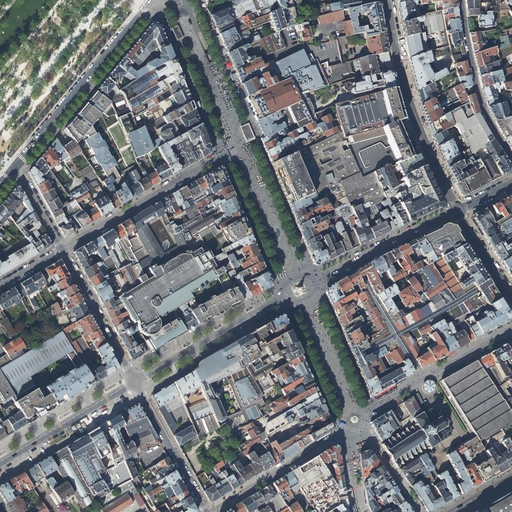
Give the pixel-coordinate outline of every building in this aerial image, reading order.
[(241,18),(251,14),(260,10),(260,9),(258,8),(258,6),(259,5),(258,3),(256,2),(255,0),(250,0),(249,1),(235,7),(236,10),(238,11),(239,13),(238,15),(232,18),(233,22),(234,22),(233,21),(235,20),(236,19),(237,19),(238,19),(238,18),(240,17),(240,18),(241,18)] [(255,0),(256,2),(258,3),(259,5),(258,6),(258,8),(260,9),(260,10),(276,3),(275,0),(255,0)] [(275,0),(276,3),(278,11),(284,29),(292,27),(296,25),(293,9),(284,11),(283,5),(284,4),(284,3),(283,0),(275,0)] [(315,7),(317,17),(341,12),(347,10),(378,3),(377,0),(361,0),(357,1),(323,5),(315,7)] [(418,6),(417,0),(413,1),(409,3),(398,5),(401,24),(421,18),(420,15),(420,14),(416,15),(415,15),(417,12),(416,9),(415,7),(415,6),(418,6)] [(441,6),(442,11),(456,8),(456,4),(455,0),(452,0),(441,2),(435,3),(435,7),(441,6)] [(464,0),(466,11),(477,11),(481,11),(481,14),(483,14),(485,4),(482,4),(478,4),(478,1),(478,0),(464,0)] [(488,4),(485,4),(483,14),(484,14),(490,14),(498,13),(498,4),(498,2),(494,2),(494,8),(487,9),(488,4)] [(498,4),(498,13),(503,12),(508,12),(506,9),(504,6),(502,2),(498,4)] [(260,10),(251,14),(253,20),(254,20),(278,11),(276,3),(260,10)] [(366,17),(367,21),(381,19),(379,10),(378,3),(347,10),(350,22),(350,24),(356,23),(355,19),(356,18),(356,15),(358,14),(357,13),(359,12),(360,15),(361,16),(362,15),(362,12),(364,11),(364,12),(365,12),(367,13),(368,15),(366,17)] [(236,10),(235,7),(234,7),(233,5),(231,6),(210,16),(213,23),(216,29),(233,22),(232,18),(238,15),(239,13),(238,11),(236,10)] [(446,12),(447,16),(457,14),(457,10),(456,8),(442,11),(443,16),(444,16),(444,14),(445,12),(446,12)] [(253,29),(266,23),(270,21),(274,33),(277,32),(284,29),(278,11),(254,20),(253,20),(249,22),(253,29)] [(343,19),(341,12),(317,17),(318,19),(319,24),(343,19)] [(240,21),(241,23),(242,25),(249,22),(253,20),(251,14),(241,18),(234,22),(233,22),(216,29),(217,33),(218,36),(234,29),(233,27),(232,24),(240,21)] [(490,16),(490,14),(484,14),(484,18),(476,18),(477,24),(478,28),(490,27),(492,27),(493,26),(493,23),(492,23),(492,22),(493,20),(492,16),(491,16),(490,16)] [(422,23),(421,18),(401,24),(404,39),(416,36),(416,35),(417,35),(416,29),(416,24),(422,23)] [(357,26),(356,23),(350,24),(353,35),(354,35),(363,33),(363,36),(364,39),(365,39),(376,37),(376,36),(384,34),(382,26),(381,19),(367,21),(368,26),(369,26),(370,30),(369,32),(365,33),(364,28),(357,30),(355,28),(357,26)] [(446,31),(447,35),(450,35),(460,32),(459,26),(458,20),(448,22),(450,29),(448,31),(446,31)] [(234,29),(218,36),(220,39),(221,42),(247,31),(250,30),(253,29),(249,22),(242,25),(234,29)] [(311,40),(309,28),(307,22),(300,24),(303,36),(300,37),(302,43),(311,40)] [(342,23),(345,37),(353,35),(350,24),(350,22),(344,23),(342,23)] [(133,65),(132,64),(125,72),(135,80),(145,74),(174,58),(167,42),(160,25),(152,24),(137,42),(145,49),(137,58),(142,63),(146,58),(150,53),(147,50),(148,49),(151,51),(154,50),(156,55),(151,57),(154,62),(146,66),(145,67),(139,70),(133,72),(131,70),(134,66),(133,65)] [(170,29),(176,42),(183,39),(177,26),(170,29)] [(249,37),(249,35),(247,31),(221,42),(223,46),(224,49),(241,41),(244,40),(246,40),(247,43),(248,45),(258,41),(257,37),(256,37),(251,39),(249,37)] [(283,48),(277,32),(274,33),(270,35),(258,41),(248,45),(227,55),(229,59),(231,65),(233,70),(258,59),(283,48)] [(461,38),(460,32),(450,35),(450,37),(452,44),(453,44),(453,49),(458,48),(457,43),(462,42),(461,38)] [(418,42),(423,41),(425,40),(424,33),(421,34),(417,35),(416,35),(416,36),(404,39),(405,45),(407,53),(408,60),(428,52),(427,48),(425,49),(420,50),(418,42)] [(485,41),(483,39),(481,40),(479,33),(469,34),(473,55),(482,52),(481,47),(484,47),(485,47),(486,44),(485,41)] [(365,39),(368,58),(388,54),(386,43),(384,34),(376,36),(376,37),(365,39)] [(346,39),(354,38),(354,35),(353,35),(345,37),(335,39),(337,46),(347,44),(346,39)] [(503,44),(493,47),(495,51),(509,47),(506,36),(500,38),(500,36),(498,37),(499,42),(503,42),(503,44)] [(243,44),(241,41),(224,49),(225,52),(227,55),(248,45),(247,43),(243,44)] [(131,49),(124,57),(132,64),(134,62),(137,58),(145,49),(137,42),(131,49)] [(496,53),(495,51),(493,47),(485,51),(482,52),(473,55),(476,68),(488,65),(485,57),(496,53)] [(291,56),(273,64),(271,64),(277,77),(279,83),(305,71),(314,67),(316,63),(312,54),(307,51),(291,58),(291,56)] [(431,61),(428,52),(408,60),(411,76),(412,80),(415,92),(429,84),(447,75),(443,69),(437,73),(431,61)] [(359,77),(360,79),(378,75),(377,70),(375,62),(379,61),(381,62),(384,62),(385,69),(386,73),(391,72),(390,67),(388,57),(388,54),(368,58),(353,61),(354,68),(358,67),(360,77),(359,77)] [(132,64),(124,57),(122,60),(117,65),(125,72),(132,64)] [(181,77),(174,58),(145,74),(135,80),(131,83),(123,88),(120,90),(119,89),(117,85),(115,83),(108,76),(106,79),(113,84),(118,91),(122,95),(123,97),(129,110),(130,113),(134,119),(146,112),(143,106),(151,102),(152,102),(169,90),(168,89),(183,81),(181,77)] [(134,66),(139,70),(145,67),(146,66),(142,63),(137,58),(134,62),(135,63),(133,65),(134,66)] [(261,66),(258,59),(233,70),(236,76),(237,79),(258,70),(262,69),(265,75),(267,81),(272,79),(270,74),(269,74),(266,66),(268,65),(267,63),(261,66)] [(272,61),(267,63),(268,65),(266,66),(269,74),(270,74),(272,79),(277,77),(271,64),(273,64),(272,61)] [(457,76),(457,77),(458,79),(468,76),(467,69),(466,62),(454,64),(455,67),(460,65),(462,75),(457,76)] [(490,68),(498,66),(497,62),(495,62),(488,65),(476,68),(478,77),(491,73),(490,68)] [(124,77),(131,83),(135,80),(125,72),(117,65),(114,70),(108,76),(115,83),(117,85),(118,84),(124,77)] [(500,76),(501,76),(511,72),(511,66),(502,70),(499,71),(500,76)] [(259,74),(258,70),(237,79),(238,82),(240,86),(255,79),(254,78),(252,78),(251,76),(255,75),(256,76),(259,74)] [(314,91),(305,71),(279,83),(246,98),(245,99),(249,108),(255,122),(256,121),(300,102),(304,100),(302,95),(303,95),(314,91)] [(500,76),(499,71),(496,72),(491,73),(478,77),(479,81),(481,89),(501,82),(500,76)] [(379,91),(379,93),(395,89),(394,87),(393,81),(391,72),(386,73),(378,75),(360,79),(361,82),(360,82),(351,85),(349,83),(349,82),(343,84),(344,86),(343,87),(343,90),(345,90),(346,93),(350,92),(351,93),(353,96),(371,92),(370,90),(378,88),(379,91)] [(255,79),(240,86),(241,89),(244,95),(246,98),(279,83),(277,77),(272,79),(267,81),(265,75),(255,79)] [(464,84),(459,85),(461,88),(470,85),(469,82),(468,76),(458,79),(459,82),(463,81),(464,84)] [(110,102),(123,97),(122,95),(118,91),(113,84),(106,79),(102,83),(98,89),(109,98),(110,102)] [(152,102),(155,107),(186,88),(184,84),(183,81),(168,89),(169,90),(152,102)] [(498,87),(502,86),(502,84),(502,83),(501,82),(481,89),(482,93),(485,101),(496,98),(493,92),(494,90),(498,88),(498,87)] [(511,82),(502,84),(502,86),(503,92),(511,91),(511,82)] [(431,85),(429,84),(415,92),(419,106),(433,98),(437,96),(433,90),(434,90),(433,88),(431,85)] [(437,105),(433,98),(419,106),(421,111),(427,126),(443,118),(442,117),(448,114),(467,104),(465,98),(463,94),(462,90),(470,87),(470,85),(461,88),(459,85),(457,86),(453,88),(457,98),(451,102),(448,99),(437,105)] [(148,121),(150,125),(151,125),(152,124),(192,102),(188,94),(186,88),(155,107),(151,109),(148,111),(151,116),(150,117),(151,119),(148,121)] [(115,181),(120,179),(118,174),(121,173),(112,157),(111,158),(109,153),(110,153),(101,137),(100,138),(97,133),(96,134),(92,126),(100,115),(102,112),(108,117),(115,114),(110,102),(109,98),(98,89),(87,101),(76,115),(76,116),(74,118),(64,129),(75,145),(81,138),(83,141),(85,140),(89,149),(91,148),(95,156),(94,157),(98,165),(100,164),(107,178),(110,176),(114,182),(115,181)] [(343,138),(403,120),(398,103),(396,93),(395,89),(379,93),(341,104),(334,106),(336,112),(337,116),(339,122),(340,125),(341,131),(341,132),(342,134),(343,138)] [(306,99),(303,95),(302,95),(304,100),(300,102),(308,118),(314,116),(312,112),(312,109),(307,100),(306,99)] [(474,103),(472,96),(465,98),(467,104),(470,111),(472,116),(478,114),(474,103)] [(499,97),(496,98),(485,101),(485,103),(487,108),(501,104),(499,97)] [(154,127),(156,131),(178,117),(179,118),(195,109),(193,106),(192,102),(152,124),(154,127)] [(284,128),(288,126),(292,125),(295,131),(299,129),(304,127),(313,123),(319,120),(329,115),(331,115),(336,112),(334,106),(314,116),(308,118),(300,102),(256,121),(257,125),(258,127),(259,129),(261,134),(263,138),(284,128)] [(504,103),(501,104),(487,108),(489,113),(492,120),(494,122),(508,119),(504,103)] [(461,140),(466,151),(469,157),(474,154),(479,151),(486,148),(484,145),(493,140),(490,135),(485,126),(478,114),(472,116),(470,111),(467,104),(448,114),(453,127),(450,129),(452,133),(455,139),(456,142),(461,140)] [(195,111),(195,109),(179,118),(178,117),(156,131),(155,132),(157,135),(157,136),(158,138),(159,138),(163,145),(165,144),(172,140),(167,130),(173,127),(175,125),(181,122),(181,121),(196,113),(195,111)] [(129,110),(116,115),(117,119),(126,115),(130,113),(129,110)] [(174,128),(173,127),(167,130),(172,140),(201,124),(198,118),(196,113),(181,121),(181,122),(175,125),(178,129),(181,127),(182,129),(175,133),(173,129),(174,128)] [(453,127),(448,114),(442,117),(443,118),(427,126),(429,130),(432,137),(444,131),(450,129),(453,127)] [(127,137),(136,159),(147,155),(157,149),(163,145),(159,138),(151,143),(151,142),(149,142),(143,129),(138,132),(137,128),(132,131),(126,115),(117,119),(125,138),(127,137)] [(315,126),(313,123),(304,127),(306,133),(329,123),(332,121),(329,115),(319,120),(321,124),(320,125),(318,125),(316,126),(315,126)] [(511,118),(510,118),(508,119),(494,122),(496,125),(499,130),(502,137),(504,139),(508,137),(511,135),(511,118)] [(240,127),(247,142),(256,139),(249,123),(240,127)] [(331,129),(329,123),(306,133),(296,138),(264,152),(266,155),(267,157),(305,141),(318,135),(323,133),(331,129)] [(172,176),(202,159),(198,151),(193,153),(191,149),(200,145),(201,147),(209,143),(206,137),(202,126),(201,124),(172,140),(165,144),(163,145),(157,149),(163,160),(165,164),(168,169),(172,176)] [(325,138),(341,131),(340,125),(331,129),(323,133),(325,138)] [(285,132),(284,128),(263,138),(261,139),(259,140),(261,143),(262,145),(289,133),(288,131),(285,132)] [(67,145),(63,149),(70,159),(71,160),(80,152),(75,145),(64,129),(63,130),(65,133),(64,135),(68,140),(70,140),(70,142),(67,145)] [(294,134),(295,134),(297,134),(300,133),(301,132),(299,129),(295,131),(291,132),(289,133),(262,145),(263,148),(264,152),(296,138),(294,134)] [(450,142),(444,131),(432,137),(434,142),(436,148),(450,142)] [(359,173),(354,160),(348,149),(342,152),(340,147),(346,144),(343,138),(342,134),(341,132),(299,150),(270,163),(272,170),(275,176),(277,181),(279,186),(283,195),(287,205),(311,194),(327,187),(327,188),(359,173)] [(319,139),(318,135),(305,141),(307,144),(319,139)] [(65,162),(70,159),(63,149),(61,146),(56,139),(51,145),(62,161),(63,160),(65,162)] [(492,161),(502,156),(500,153),(494,142),(493,140),(484,145),(486,148),(479,151),(474,154),(480,166),(489,183),(495,180),(500,177),(492,161)] [(298,148),(307,144),(305,141),(267,157),(268,160),(270,163),(299,150),(298,148)] [(451,141),(450,142),(436,148),(440,157),(442,163),(457,156),(452,144),(451,141)] [(211,148),(209,143),(201,147),(200,145),(191,149),(193,153),(198,151),(202,159),(207,156),(211,154),(212,152),(211,148)] [(49,170),(62,161),(51,145),(47,150),(40,158),(49,170)] [(461,153),(457,156),(442,163),(443,165),(445,169),(459,162),(462,169),(469,165),(473,175),(460,182),(467,195),(480,187),(489,183),(480,166),(474,154),(469,157),(466,151),(461,153)] [(400,171),(401,173),(402,177),(424,167),(422,164),(421,160),(419,155),(398,165),(391,168),(393,174),(400,171)] [(506,163),(502,156),(492,161),(500,177),(502,176),(506,174),(508,173),(509,168),(506,163)] [(47,172),(49,170),(40,158),(36,163),(32,168),(38,172),(42,175),(44,177),(47,182),(54,178),(51,173),(49,175),(47,172)] [(151,165),(152,170),(165,164),(163,160),(151,165)] [(446,171),(447,172),(449,177),(450,178),(454,186),(460,182),(473,175),(469,165),(462,169),(461,165),(459,162),(445,169),(446,171)] [(153,172),(160,183),(166,180),(172,176),(168,169),(165,164),(152,170),(153,172)] [(80,172),(84,178),(93,170),(89,165),(80,172)] [(389,169),(391,168),(390,165),(387,166),(384,168),(373,173),(377,182),(382,193),(385,200),(387,199),(394,196),(407,190),(401,180),(395,183),(389,169)] [(207,188),(208,190),(210,189),(215,186),(218,185),(228,179),(226,173),(223,166),(202,178),(207,188)] [(135,171),(133,167),(123,172),(125,176),(131,173),(134,171),(135,171)] [(427,174),(424,167),(402,177),(401,180),(407,190),(394,196),(407,224),(424,216),(438,209),(439,208),(440,207),(440,205),(440,204),(427,174)] [(38,172),(32,168),(28,172),(31,178),(32,180),(34,182),(36,187),(46,182),(45,181),(43,182),(42,181),(41,180),(39,178),(42,175),(38,172)] [(138,178),(134,171),(131,173),(135,180),(136,179),(143,193),(148,190),(150,189),(145,178),(140,181),(139,178),(138,178)] [(142,173),(145,178),(150,189),(155,186),(160,183),(153,172),(146,176),(144,172),(142,173)] [(345,196),(377,182),(373,173),(367,175),(361,178),(359,173),(327,188),(332,194),(338,207),(333,210),(336,216),(351,250),(354,249),(362,245),(365,244),(348,203),(345,196)] [(103,181),(106,185),(111,183),(114,182),(110,176),(107,178),(103,181)] [(124,177),(120,179),(122,183),(122,184),(131,200),(134,198),(135,197),(128,185),(124,177)] [(196,181),(201,191),(202,193),(208,190),(207,188),(202,178),(196,181)] [(135,182),(128,185),(135,197),(140,195),(143,193),(136,179),(135,180),(134,180),(135,182)] [(199,195),(203,201),(213,196),(231,186),(228,179),(218,185),(215,186),(210,189),(208,190),(202,193),(199,195)] [(96,181),(88,185),(92,190),(97,187),(96,185),(98,184),(96,181)] [(201,191),(196,181),(191,184),(185,187),(190,197),(191,200),(199,195),(202,193),(201,191)] [(50,187),(47,182),(46,182),(36,187),(40,193),(41,196),(53,189),(56,188),(60,185),(57,182),(55,183),(56,185),(52,187),(50,187)] [(376,221),(382,235),(385,234),(387,233),(377,212),(375,209),(374,206),(380,203),(385,200),(382,193),(377,182),(345,196),(348,203),(355,200),(357,205),(367,201),(367,202),(369,206),(373,214),(376,221)] [(467,195),(460,182),(454,186),(456,191),(459,196),(462,197),(465,196),(467,195)] [(82,188),(86,193),(87,193),(92,190),(88,185),(87,183),(82,188)] [(112,196),(106,199),(113,211),(118,208),(121,206),(115,196),(116,192),(112,186),(111,183),(106,185),(112,196)] [(122,189),(116,192),(115,196),(121,206),(127,202),(131,200),(122,184),(120,185),(121,186),(122,189)] [(194,210),(197,217),(200,216),(198,211),(205,208),(209,206),(233,192),(232,189),(231,186),(213,196),(203,201),(197,205),(198,207),(194,210)] [(31,215),(33,213),(27,202),(19,188),(16,187),(10,194),(18,201),(20,199),(22,202),(27,209),(31,215)] [(190,197),(185,187),(181,190),(177,192),(181,202),(185,211),(187,210),(188,209),(185,203),(191,200),(190,197)] [(306,200),(309,205),(324,198),(329,196),(332,194),(327,188),(327,187),(311,194),(313,198),(306,200)] [(54,191),(53,189),(41,196),(42,198),(45,203),(46,205),(57,199),(53,192),(54,191)] [(71,202),(75,200),(84,194),(80,189),(67,196),(71,202)] [(180,206),(183,212),(184,212),(185,211),(181,202),(177,192),(175,193),(172,194),(177,207),(180,206)] [(215,208),(216,208),(236,198),(234,195),(233,192),(209,206),(210,208),(214,206),(215,208)] [(90,197),(87,193),(86,193),(84,194),(75,200),(80,207),(84,213),(91,223),(97,219),(101,217),(93,202),(91,200),(90,201),(91,203),(90,204),(92,206),(93,206),(94,209),(88,213),(86,210),(87,209),(82,202),(90,197)] [(10,215),(22,202),(20,199),(18,201),(10,194),(0,206),(9,216),(13,222),(16,225),(18,224),(31,215),(27,209),(16,221),(14,219),(14,218),(12,216),(11,216),(10,215)] [(177,218),(186,214),(184,212),(183,212),(180,214),(177,207),(172,194),(170,196),(167,198),(172,207),(175,213),(174,214),(176,219),(177,218)] [(313,198),(311,194),(287,205),(289,209),(290,211),(291,214),(309,205),(306,200),(313,198)] [(327,204),(324,198),(309,205),(291,214),(292,217),(294,220),(327,204),(330,211),(333,210),(338,207),(332,194),(329,196),(330,199),(332,199),(333,201),(327,204)] [(99,198),(93,202),(101,217),(109,213),(113,211),(106,199),(104,195),(102,195),(99,197),(99,198)] [(511,212),(511,213),(511,214),(511,195),(505,199),(496,203),(504,217),(509,215),(507,212),(510,210),(510,209),(511,208),(511,212)] [(387,199),(400,227),(405,225),(407,224),(394,196),(387,199)] [(169,208),(172,207),(167,198),(165,199),(162,200),(160,201),(164,211),(165,213),(169,211),(170,210),(169,208)] [(222,213),(223,212),(223,211),(238,203),(236,198),(216,208),(217,210),(220,209),(222,213)] [(61,206),(57,199),(46,205),(50,212),(51,214),(59,209),(67,204),(66,202),(63,203),(64,204),(61,206)] [(380,203),(393,230),(397,228),(400,227),(387,199),(385,200),(380,203)] [(193,206),(191,200),(185,203),(188,209),(193,206)] [(348,203),(365,244),(369,242),(372,240),(368,231),(358,206),(357,205),(355,200),(348,203)] [(155,204),(150,207),(156,219),(170,254),(173,259),(181,255),(163,211),(159,202),(155,204)] [(365,208),(369,206),(367,202),(358,206),(368,231),(374,228),(372,223),(376,221),(373,214),(368,216),(365,208)] [(219,218),(221,221),(224,219),(230,216),(240,210),(238,203),(223,211),(223,212),(224,214),(222,216),(223,217),(219,218)] [(377,212),(387,233),(391,231),(393,230),(380,203),(374,206),(375,209),(377,212)] [(504,217),(496,203),(494,204),(490,206),(499,220),(504,217)] [(327,204),(294,220),(295,223),(296,226),(315,218),(324,213),(330,211),(327,204)] [(7,219),(9,216),(0,206),(0,215),(6,221),(8,222),(8,221),(7,219)] [(488,207),(484,209),(493,224),(499,220),(490,206),(488,207)] [(142,212),(150,231),(156,246),(149,248),(155,261),(170,254),(156,219),(150,207),(146,210),(142,212)] [(65,217),(59,209),(51,214),(54,219),(57,225),(63,222),(62,221),(65,220),(67,220),(65,217)] [(214,209),(207,212),(204,214),(206,219),(216,214),(214,209)] [(493,224),(484,209),(479,212),(474,215),(472,219),(486,241),(491,249),(511,236),(511,214),(511,213),(509,215),(504,217),(499,220),(493,224)] [(192,219),(187,210),(185,211),(184,212),(186,214),(187,217),(189,221),(192,219)] [(218,225),(220,229),(240,218),(243,216),(242,213),(240,210),(230,216),(224,219),(225,221),(219,224),(218,225)] [(163,211),(181,255),(187,251),(185,242),(182,232),(175,234),(174,234),(165,213),(164,211),(163,211)] [(156,246),(150,231),(142,212),(138,214),(135,216),(149,248),(156,246)] [(29,235),(30,235),(32,234),(31,233),(35,230),(41,227),(36,219),(33,213),(31,215),(18,224),(16,225),(25,236),(27,235),(28,234),(29,235)] [(86,226),(91,223),(84,213),(75,219),(82,228),(86,226)] [(218,216),(216,214),(206,219),(203,221),(200,216),(197,217),(193,219),(192,219),(189,221),(187,223),(181,226),(182,232),(185,242),(214,225),(221,221),(219,218),(214,222),(213,219),(218,216)] [(132,218),(127,221),(133,232),(136,238),(142,251),(154,275),(159,272),(157,267),(155,261),(149,248),(135,216),(132,218)] [(211,243),(246,222),(243,217),(243,216),(240,218),(220,229),(217,231),(214,225),(185,242),(187,251),(188,255),(200,249),(211,243)] [(335,231),(333,232),(343,254),(351,250),(336,216),(332,218),(331,218),(334,225),(333,227),(335,231)] [(316,221),(315,218),(296,226),(298,229),(299,232),(324,222),(327,220),(325,217),(316,221)] [(71,218),(68,220),(70,223),(69,224),(74,233),(78,230),(71,218)] [(63,222),(57,225),(60,231),(63,236),(65,238),(74,233),(69,224),(70,223),(68,220),(67,220),(65,220),(62,221),(63,222)] [(126,235),(133,232),(127,221),(124,223),(119,225),(124,236),(127,242),(128,241),(126,235)] [(379,237),(382,235),(376,221),(372,223),(374,228),(368,231),(372,240),(379,237)] [(174,234),(175,234),(182,232),(181,226),(175,228),(172,222),(169,223),(174,234)] [(219,246),(248,228),(246,222),(211,243),(200,249),(207,262),(211,260),(218,256),(214,250),(216,249),(219,247),(219,246)] [(325,224),(324,222),(299,232),(303,242),(316,237),(317,239),(320,237),(324,236),(325,235),(324,232),(321,234),(321,233),(318,232),(318,231),(323,229),(330,226),(328,222),(325,224)] [(124,236),(119,225),(116,227),(111,230),(116,240),(118,242),(119,246),(129,265),(131,267),(137,264),(129,248),(127,242),(124,236)] [(424,236),(421,238),(425,245),(426,245),(429,250),(435,261),(448,254),(451,252),(464,245),(460,239),(456,232),(453,227),(452,226),(447,225),(446,226),(440,229),(435,231),(432,232),(426,235),(424,236)] [(324,236),(334,258),(343,254),(333,232),(330,226),(323,229),(324,232),(325,235),(324,236)] [(248,228),(219,246),(219,247),(216,249),(214,250),(218,256),(223,253),(221,251),(232,244),(247,236),(250,234),(249,231),(248,228)] [(45,235),(44,233),(38,236),(35,230),(31,233),(32,234),(36,240),(37,241),(43,251),(51,246),(48,240),(45,235)] [(113,245),(118,242),(116,240),(111,230),(106,234),(100,237),(105,246),(110,256),(114,263),(117,261),(111,250),(113,249),(114,248),(113,245)] [(34,241),(30,235),(29,235),(28,234),(27,235),(33,244),(37,241),(36,240),(34,241)] [(214,265),(227,258),(233,254),(236,252),(253,241),(252,238),(250,234),(247,236),(232,244),(221,251),(223,253),(218,256),(211,260),(214,265)] [(30,244),(37,254),(43,251),(37,241),(33,244),(27,235),(25,236),(30,244)] [(321,247),(327,261),(332,259),(334,258),(324,236),(320,237),(322,241),(318,243),(321,247)] [(511,236),(491,249),(496,257),(500,263),(511,255),(511,236)] [(109,268),(114,265),(114,263),(110,256),(106,257),(101,248),(105,246),(100,237),(91,243),(97,253),(101,261),(102,260),(106,267),(108,266),(109,268)] [(305,246),(308,253),(321,247),(318,243),(317,239),(316,237),(303,242),(305,246)] [(128,241),(127,242),(129,248),(137,264),(146,280),(152,277),(154,275),(142,251),(136,238),(128,241)] [(425,260),(423,261),(426,266),(430,264),(435,261),(429,250),(426,245),(425,245),(421,238),(418,239),(413,241),(421,255),(422,257),(423,257),(425,260)] [(236,252),(239,258),(256,247),(255,244),(253,241),(236,252)] [(414,259),(421,255),(413,241),(405,245),(410,255),(411,254),(414,259)] [(93,255),(97,253),(91,243),(82,248),(86,254),(87,256),(92,253),(93,255)] [(0,275),(13,268),(34,256),(37,254),(30,244),(7,257),(8,259),(0,264),(0,275)] [(410,255),(405,245),(395,250),(408,269),(417,264),(414,259),(411,254),(410,255)] [(471,283),(474,288),(487,280),(481,270),(469,253),(464,245),(451,252),(452,254),(449,256),(448,254),(435,261),(430,264),(450,296),(452,296),(455,300),(464,294),(461,290),(471,283)] [(238,262),(233,254),(227,258),(230,262),(234,269),(237,268),(239,266),(258,253),(258,251),(257,251),(256,247),(239,258),(240,260),(238,262)] [(321,247),(308,253),(310,258),(313,264),(315,265),(317,266),(327,261),(321,247)] [(73,253),(78,262),(84,258),(85,257),(87,256),(86,254),(82,248),(73,253)] [(134,326),(139,332),(144,335),(149,335),(154,333),(158,330),(159,326),(159,321),(158,317),(171,309),(183,302),(193,296),(191,292),(217,278),(207,262),(200,249),(188,255),(187,251),(181,255),(173,259),(157,267),(159,272),(154,275),(152,277),(146,280),(139,283),(135,287),(128,291),(129,293),(118,300),(120,304),(123,308),(126,313),(128,315),(130,319),(132,322),(134,326)] [(409,270),(412,275),(426,266),(423,261),(422,261),(417,264),(408,269),(395,250),(388,253),(393,262),(395,261),(400,270),(402,274),(409,270)] [(247,266),(248,269),(261,260),(260,257),(258,253),(239,266),(240,267),(242,266),(243,269),(247,266)] [(390,264),(393,263),(393,262),(388,253),(386,254),(379,258),(390,282),(391,283),(404,276),(403,275),(402,274),(400,270),(395,273),(394,271),(395,270),(393,267),(392,267),(390,264)] [(155,261),(157,267),(173,259),(170,254),(155,261)] [(511,255),(500,263),(502,266),(505,270),(511,266),(511,255)] [(91,256),(88,258),(87,256),(85,257),(84,258),(78,262),(83,272),(93,266),(90,262),(93,260),(91,256)] [(379,287),(390,282),(379,258),(377,259),(372,262),(368,264),(379,287)] [(214,265),(211,260),(207,262),(217,278),(233,307),(243,302),(241,299),(235,290),(233,286),(232,285),(226,275),(221,268),(217,270),(214,265)] [(250,272),(252,275),(264,267),(262,263),(261,260),(248,269),(244,271),(240,273),(238,275),(240,278),(250,272)] [(52,276),(56,284),(68,277),(60,261),(57,262),(48,267),(44,270),(49,278),(52,276)] [(106,270),(101,261),(96,263),(93,266),(83,272),(88,280),(98,274),(95,269),(97,268),(101,265),(104,271),(106,270)] [(230,262),(221,268),(226,275),(234,269),(230,262)] [(139,283),(146,280),(137,264),(131,267),(139,283)] [(379,287),(368,264),(365,266),(360,268),(364,276),(366,280),(371,291),(374,296),(381,293),(379,288),(379,287)] [(429,303),(434,311),(446,305),(455,300),(452,296),(450,296),(430,264),(426,266),(412,275),(411,275),(413,278),(423,294),(428,301),(429,303)] [(129,265),(121,269),(118,271),(119,274),(128,291),(135,287),(139,283),(131,267),(129,265)] [(252,275),(242,281),(243,284),(250,280),(266,271),(265,269),(264,267),(252,275)] [(358,279),(364,276),(360,268),(358,270),(354,272),(358,279)] [(240,287),(235,290),(241,299),(243,302),(248,299),(252,297),(243,284),(242,281),(240,278),(238,275),(234,269),(226,275),(232,285),(237,282),(240,287)] [(102,272),(100,273),(98,274),(88,280),(90,284),(92,288),(116,275),(119,274),(118,271),(117,270),(105,277),(102,272)] [(256,283),(261,292),(266,289),(269,288),(271,283),(268,276),(266,271),(250,280),(253,285),(256,283)] [(353,293),(354,296),(365,292),(360,282),(358,279),(354,272),(350,274),(344,278),(353,293)] [(38,289),(44,284),(44,283),(38,273),(29,279),(38,294),(40,299),(43,297),(41,293),(41,292),(40,290),(38,289)] [(116,275),(92,288),(96,295),(101,305),(114,297),(116,297),(118,300),(129,293),(128,291),(119,274),(116,275)] [(402,341),(401,338),(401,336),(406,334),(408,332),(410,331),(412,330),(414,329),(417,327),(419,326),(422,325),(425,323),(429,321),(435,317),(438,316),(440,315),(442,313),(444,312),(447,311),(449,309),(451,308),(454,306),(456,305),(459,303),(461,302),(463,301),(465,300),(468,298),(474,294),(476,293),(478,292),(488,285),(489,285),(490,285),(490,286),(487,280),(474,288),(464,294),(455,300),(446,305),(434,311),(432,312),(430,314),(428,314),(425,316),(423,317),(421,318),(419,319),(415,321),(414,322),(411,324),(409,325),(408,326),(406,326),(405,327),(402,329),(398,331),(396,331),(394,327),(392,324),(387,316),(385,313),(382,307),(380,304),(377,300),(376,299),(375,298),(374,296),(371,291),(366,280),(364,276),(358,279),(360,282),(365,292),(366,295),(368,298),(368,299),(373,307),(375,311),(379,316),(380,319),(383,323),(385,327),(387,329),(389,334),(389,336),(387,338),(383,340),(380,341),(378,342),(373,345),(367,348),(362,351),(357,354),(355,353),(353,354),(352,355),(353,358),(356,364),(357,363),(359,362),(358,362),(359,361),(359,360),(360,360),(366,356),(373,352),(375,351),(379,349),(385,345),(392,342),(394,342),(398,348),(401,353),(405,360),(409,367),(413,373),(420,369),(414,360),(412,357),(409,352),(407,348),(405,345),(403,343),(402,341)] [(406,280),(405,279),(404,276),(391,283),(396,294),(410,286),(407,282),(406,280)] [(56,288),(59,293),(73,285),(71,281),(68,277),(56,284),(51,286),(47,288),(49,292),(56,288)] [(193,296),(183,302),(188,311),(196,324),(198,327),(211,320),(215,317),(233,307),(217,278),(191,292),(193,296)] [(327,298),(330,306),(353,293),(344,278),(326,289),(326,291),(325,294),(327,298)] [(413,278),(407,282),(410,286),(417,297),(423,294),(413,278)] [(31,298),(38,294),(29,279),(20,284),(26,296),(33,310),(37,309),(36,307),(31,298)] [(257,295),(261,292),(256,283),(253,285),(250,280),(243,284),(252,297),(257,295)] [(391,283),(390,282),(379,287),(379,288),(381,293),(374,296),(375,298),(376,299),(377,300),(380,304),(387,300),(392,296),(396,294),(391,283)] [(21,299),(26,296),(20,284),(13,289),(20,301),(27,312),(28,314),(30,313),(30,311),(29,309),(28,310),(22,300),(21,299)] [(63,295),(66,300),(78,293),(76,290),(73,285),(59,293),(56,294),(58,297),(59,297),(63,295)] [(479,295),(487,306),(499,299),(496,295),(490,286),(490,285),(489,285),(488,285),(479,291),(481,293),(479,295)] [(400,301),(391,306),(395,313),(411,304),(419,300),(417,297),(410,286),(396,294),(400,301)] [(12,306),(20,301),(13,289),(11,290),(4,293),(0,296),(0,309),(1,311),(11,305),(12,306)] [(359,301),(355,303),(356,306),(357,306),(368,299),(368,298),(366,295),(365,292),(354,296),(356,299),(357,298),(358,300),(359,300),(359,301)] [(465,300),(474,314),(487,306),(479,295),(478,292),(476,293),(474,294),(465,300)] [(67,308),(65,309),(66,310),(69,308),(82,302),(80,298),(78,293),(66,300),(62,302),(64,306),(66,307),(67,308)] [(353,293),(330,306),(332,309),(333,312),(354,300),(356,299),(354,296),(353,293)] [(395,302),(392,296),(387,300),(390,305),(395,302)] [(101,305),(105,312),(120,304),(118,300),(116,297),(114,297),(101,305)] [(364,311),(361,312),(362,314),(365,312),(373,307),(368,299),(357,306),(359,308),(362,306),(364,311)] [(510,316),(506,309),(499,299),(487,306),(474,314),(470,317),(480,336),(482,335),(483,334),(498,325),(509,319),(510,318),(510,316)] [(355,303),(354,302),(354,300),(333,312),(334,315),(336,318),(349,310),(351,309),(355,307),(356,306),(355,303)] [(391,306),(390,305),(387,300),(380,304),(382,307),(385,313),(388,311),(390,315),(395,313),(391,306)] [(470,317),(474,314),(465,300),(463,301),(461,302),(469,315),(470,317)] [(70,320),(72,324),(73,323),(89,314),(86,308),(82,302),(69,308),(71,312),(68,314),(69,318),(70,319),(70,320)] [(183,302),(171,309),(184,331),(186,334),(189,332),(196,328),(198,327),(196,324),(188,311),(183,302)] [(464,318),(469,315),(461,302),(459,303),(456,305),(462,315),(464,318)] [(60,311),(56,305),(55,303),(48,308),(51,313),(52,312),(53,314),(60,311)] [(432,312),(434,311),(429,303),(425,306),(430,314),(432,312)] [(117,311),(120,310),(123,308),(120,304),(105,312),(110,321),(120,316),(117,311)] [(407,310),(409,314),(410,313),(415,310),(412,306),(411,304),(395,313),(390,315),(388,311),(385,313),(387,316),(392,324),(397,321),(402,318),(405,316),(404,315),(402,316),(401,314),(401,312),(403,312),(407,310)] [(460,316),(462,315),(456,305),(454,306),(451,308),(457,318),(458,317),(460,316)] [(423,307),(420,308),(425,316),(428,314),(430,314),(425,306),(423,307)] [(368,317),(365,319),(363,320),(364,321),(362,323),(363,325),(368,322),(370,321),(379,316),(375,311),(373,307),(365,312),(368,317)] [(425,316),(420,308),(417,310),(416,309),(415,310),(418,316),(419,316),(421,318),(423,317),(425,316)] [(461,322),(458,317),(457,318),(451,308),(449,309),(447,311),(442,313),(448,323),(454,320),(457,325),(461,322)] [(15,334),(1,311),(0,309),(0,324),(1,326),(2,325),(8,336),(10,337),(15,334)] [(144,335),(139,332),(145,343),(150,350),(156,347),(161,344),(184,331),(171,309),(158,317),(159,321),(159,326),(158,330),(154,333),(149,335),(144,335)] [(351,313),(349,310),(336,318),(336,319),(337,321),(346,315),(350,321),(362,314),(361,312),(361,313),(359,311),(357,309),(353,311),(351,313)] [(415,310),(410,313),(415,321),(419,319),(421,318),(419,316),(418,316),(415,310)] [(122,319),(128,315),(126,313),(123,314),(120,316),(110,321),(113,328),(124,323),(122,319)] [(415,321),(410,313),(409,314),(406,315),(411,324),(414,322),(415,321)] [(443,326),(448,323),(442,313),(440,315),(438,316),(443,326)] [(83,339),(84,338),(98,330),(93,322),(89,314),(73,323),(75,327),(78,325),(82,334),(80,335),(83,339)] [(341,330),(342,332),(358,323),(361,322),(362,323),(364,321),(363,320),(365,319),(362,314),(350,321),(340,327),(341,330)] [(346,315),(337,321),(338,323),(338,324),(339,326),(340,327),(350,321),(346,315)] [(411,324),(406,315),(405,316),(402,318),(406,326),(408,326),(409,325),(411,324)] [(274,319),(266,324),(271,333),(287,324),(286,321),(284,318),(279,316),(274,319)] [(380,319),(379,316),(370,321),(372,323),(373,325),(372,326),(373,328),(374,328),(372,330),(374,334),(376,333),(385,327),(383,323),(380,319)] [(445,329),(443,326),(438,316),(435,317),(429,321),(425,323),(432,333),(433,335),(439,332),(440,334),(443,332),(442,330),(445,329)] [(463,321),(473,339),(478,337),(480,336),(470,317),(465,320),(463,321)] [(406,326),(402,318),(397,321),(402,329),(405,327),(406,326)] [(126,325),(132,322),(130,319),(124,323),(113,328),(117,335),(128,329),(126,325)] [(402,329),(397,321),(392,324),(394,327),(396,331),(398,331),(402,329)] [(471,341),(473,339),(463,321),(461,322),(457,325),(458,326),(467,343),(471,341)] [(342,334),(344,336),(363,325),(362,323),(361,322),(358,323),(342,332),(342,334)] [(370,327),(369,325),(368,322),(363,325),(344,336),(344,338),(347,344),(349,349),(363,340),(374,334),(372,330),(362,335),(361,334),(362,334),(363,333),(363,332),(363,331),(370,327)] [(419,326),(426,336),(428,335),(432,333),(425,323),(422,325),(419,326)] [(452,330),(448,323),(443,326),(445,329),(456,349),(460,347),(465,344),(467,343),(458,326),(452,330)] [(260,355),(263,354),(260,349),(263,347),(266,352),(269,358),(295,342),(293,338),(291,334),(289,330),(262,345),(259,340),(271,333),(266,324),(256,330),(248,334),(253,343),(252,344),(258,357),(259,358),(261,357),(260,355)] [(262,345),(289,330),(288,326),(287,324),(271,333),(259,340),(262,345)] [(66,332),(71,329),(68,326),(66,327),(61,330),(62,331),(63,334),(66,332)] [(414,329),(419,337),(421,339),(426,336),(419,326),(417,327),(414,329)] [(376,333),(380,341),(383,340),(387,338),(389,336),(389,334),(387,329),(385,327),(376,333)] [(130,328),(128,329),(117,335),(127,352),(135,348),(133,342),(132,342),(130,336),(133,334),(130,328)] [(415,339),(419,337),(414,329),(412,330),(410,331),(415,339)] [(439,332),(433,335),(445,355),(452,351),(456,349),(445,329),(442,330),(443,332),(440,334),(439,332)] [(92,342),(94,346),(96,349),(105,344),(101,337),(98,330),(84,338),(85,341),(90,339),(92,342)] [(11,362),(0,368),(0,372),(14,397),(17,396),(33,386),(31,383),(30,379),(29,376),(66,354),(74,367),(36,391),(41,399),(48,395),(56,407),(74,396),(83,391),(94,384),(88,374),(86,371),(85,369),(79,359),(69,344),(63,334),(62,331),(29,351),(29,350),(23,354),(11,362)] [(415,339),(410,331),(408,332),(406,334),(409,339),(412,345),(414,344),(417,342),(415,339)] [(72,342),(66,332),(63,334),(69,344),(72,342)] [(378,342),(380,341),(376,333),(374,334),(363,340),(349,349),(350,352),(352,355),(353,354),(355,353),(357,354),(362,351),(367,348),(373,345),(378,342)] [(425,348),(427,352),(432,362),(440,358),(445,355),(433,335),(432,333),(428,335),(432,342),(431,342),(432,344),(425,348)] [(239,364),(234,366),(236,370),(246,393),(247,397),(249,400),(260,394),(273,387),(267,375),(261,362),(259,358),(258,357),(252,344),(253,343),(248,334),(241,339),(233,343),(239,355),(243,362),(239,364)] [(401,336),(401,338),(402,341),(403,343),(409,339),(406,334),(401,336)] [(2,348),(7,355),(11,362),(23,354),(20,349),(24,347),(18,338),(2,348)] [(412,345),(409,339),(403,343),(405,345),(407,348),(412,345)] [(420,340),(417,342),(414,344),(418,350),(424,346),(420,340)] [(267,375),(270,373),(300,355),(298,351),(296,345),(295,342),(269,358),(266,360),(263,361),(261,362),(267,375)] [(357,363),(356,364),(356,366),(358,369),(359,368),(378,358),(384,356),(389,353),(398,348),(394,342),(392,342),(385,345),(379,349),(375,351),(373,352),(366,356),(360,360),(359,360),(359,361),(358,362),(359,362),(357,363)] [(135,348),(127,352),(130,358),(131,359),(131,360),(132,360),(133,360),(134,360),(141,356),(150,350),(145,343),(135,348)] [(227,346),(220,351),(225,363),(227,369),(231,367),(234,366),(239,364),(238,361),(236,357),(239,355),(233,343),(227,346)] [(98,365),(99,367),(105,377),(117,370),(118,367),(110,353),(105,344),(96,349),(101,359),(100,360),(100,362),(101,364),(98,365)] [(412,357),(414,360),(420,356),(419,355),(420,354),(419,352),(417,352),(417,351),(418,350),(414,344),(412,345),(407,348),(409,352),(412,357)] [(493,351),(488,354),(504,383),(505,382),(511,376),(511,369),(509,365),(511,362),(511,360),(504,345),(501,346),(500,347),(498,348),(493,351)] [(389,353),(384,356),(389,364),(390,368),(405,360),(401,353),(398,348),(389,353)] [(215,394),(214,394),(214,396),(213,396),(210,388),(228,381),(247,425),(251,424),(246,417),(257,411),(265,406),(259,397),(261,396),(260,394),(249,400),(247,397),(246,393),(236,370),(229,373),(227,369),(225,363),(220,351),(217,353),(212,355),(214,358),(211,360),(202,366),(200,367),(192,371),(199,386),(200,387),(199,387),(206,401),(207,400),(207,401),(209,407),(213,414),(218,427),(227,422),(216,397),(217,396),(218,394),(215,394)] [(427,352),(420,356),(414,360),(420,369),(427,365),(430,363),(432,362),(427,352)] [(504,383),(488,354),(482,357),(478,360),(475,361),(484,375),(494,390),(501,384),(504,383)] [(7,355),(0,359),(0,368),(11,362),(7,355)] [(274,379),(278,376),(303,361),(300,355),(270,373),(271,376),(272,375),(274,379)] [(83,356),(79,359),(85,369),(90,366),(86,360),(83,356)] [(385,371),(378,358),(359,368),(358,369),(359,371),(360,374),(362,379),(364,382),(375,377),(385,371)] [(364,382),(364,383),(365,385),(366,389),(368,393),(370,397),(371,396),(397,382),(403,378),(409,375),(413,373),(409,367),(405,360),(390,368),(385,371),(375,377),(364,382)] [(278,376),(281,382),(306,367),(304,364),(303,361),(278,376)] [(440,382),(475,438),(477,442),(499,429),(508,445),(509,447),(511,452),(511,417),(502,402),(500,399),(494,391),(494,390),(484,375),(475,361),(440,381),(440,382)] [(99,367),(88,374),(94,384),(101,380),(105,377),(99,367)] [(285,384),(286,386),(308,373),(307,370),(306,367),(281,382),(280,383),(281,386),(285,384)] [(193,390),(199,386),(192,371),(183,377),(173,383),(179,396),(183,405),(185,404),(185,403),(187,402),(184,397),(189,393),(190,394),(193,391),(193,390)] [(0,407),(1,410),(10,406),(14,404),(17,410),(18,411),(26,425),(32,422),(43,415),(56,407),(48,395),(41,399),(36,391),(33,386),(17,396),(14,397),(0,372),(0,407)] [(291,388),(292,391),(311,380),(310,376),(308,373),(286,386),(283,388),(280,390),(283,396),(287,394),(285,392),(287,391),(290,389),(291,388)] [(271,412),(286,403),(314,386),(312,383),(311,380),(292,391),(293,394),(281,401),(279,398),(271,403),(273,406),(269,408),(271,412)] [(475,438),(440,382),(438,383),(438,385),(473,439),(475,438)] [(164,404),(179,396),(173,383),(167,386),(160,390),(151,396),(156,406),(158,408),(164,404)] [(509,397),(501,384),(494,390),(494,391),(500,399),(502,402),(509,397)] [(303,398),(304,400),(317,393),(316,391),(315,388),(314,386),(286,403),(288,407),(295,403),(297,401),(303,398)] [(266,424),(263,432),(266,437),(286,425),(283,421),(319,399),(319,397),(317,394),(317,393),(304,400),(305,402),(299,406),(297,406),(266,424)] [(417,395),(414,396),(412,398),(411,397),(401,404),(402,405),(403,405),(405,408),(404,409),(405,409),(408,413),(407,413),(408,414),(410,417),(401,422),(405,429),(404,429),(406,431),(402,433),(400,434),(401,434),(397,437),(396,435),(395,435),(396,437),(393,440),(392,439),(391,438),(386,442),(387,443),(385,445),(384,445),(383,444),(381,445),(396,469),(398,467),(398,466),(401,464),(402,465),(403,465),(402,463),(405,461),(406,462),(407,461),(406,460),(410,458),(411,459),(412,458),(411,457),(414,455),(415,456),(416,455),(415,453),(418,452),(419,453),(420,453),(419,451),(422,449),(423,450),(424,449),(423,448),(427,445),(428,447),(426,448),(427,449),(429,448),(430,451),(432,450),(430,448),(437,444),(439,443),(439,442),(450,435),(449,432),(450,429),(448,427),(445,426),(446,424),(449,423),(449,422),(446,423),(444,420),(446,416),(445,416),(443,419),(440,418),(441,416),(441,415),(441,414),(439,411),(436,412),(434,409),(434,408),(434,407),(433,408),(430,410),(430,409),(429,410),(422,415),(421,413),(420,411),(425,408),(417,395)] [(511,395),(509,397),(502,402),(509,412),(511,417),(511,395)] [(169,413),(183,405),(179,396),(164,404),(169,413)] [(321,402),(319,399),(283,421),(286,425),(297,419),(322,405),(321,402)] [(185,410),(188,416),(209,407),(207,401),(185,410)] [(127,410),(133,422),(145,417),(138,404),(127,410)] [(169,413),(164,404),(158,408),(165,422),(166,421),(167,422),(166,423),(173,436),(184,430),(183,427),(178,429),(169,413)] [(302,426),(305,424),(306,424),(325,412),(324,409),(323,407),(322,405),(297,419),(286,425),(266,437),(267,440),(269,444),(274,442),(276,446),(305,431),(302,426)] [(188,416),(191,423),(213,414),(209,407),(188,416)] [(133,422),(127,410),(116,417),(122,428),(133,422)] [(15,415),(6,421),(13,434),(17,431),(20,429),(26,425),(18,411),(14,413),(15,415)] [(246,417),(251,424),(257,420),(262,417),(257,411),(246,417)] [(389,437),(387,433),(390,431),(398,427),(389,411),(386,413),(381,416),(377,418),(375,420),(369,423),(376,434),(381,442),(389,437)] [(306,426),(305,424),(302,426),(305,431),(276,446),(279,453),(295,444),(298,442),(307,437),(311,435),(330,423),(328,417),(326,414),(326,413),(325,412),(306,424),(307,425),(308,424),(307,425),(307,427),(306,428),(305,426),(306,426)] [(215,430),(218,427),(213,414),(191,423),(192,426),(197,436),(197,437),(201,435),(201,436),(204,435),(203,434),(207,433),(207,434),(210,433),(210,432),(211,431),(212,431),(213,431),(215,430)] [(0,430),(4,439),(9,436),(13,434),(6,421),(4,417),(0,418),(0,430)] [(131,463),(130,464),(128,463),(126,460),(127,458),(135,453),(134,452),(133,449),(122,428),(116,417),(106,423),(113,439),(116,445),(121,456),(123,461),(131,480),(136,477),(138,475),(132,463),(131,463)] [(133,422),(122,428),(133,449),(148,443),(149,446),(158,441),(145,417),(133,422)] [(111,440),(113,439),(106,423),(102,426),(98,428),(104,441),(106,445),(109,443),(106,436),(108,435),(111,440)] [(332,427),(330,423),(311,435),(314,440),(333,429),(332,427)] [(243,431),(244,434),(254,429),(251,424),(247,425),(243,428),(244,431),(243,431)] [(187,441),(189,440),(197,436),(192,426),(184,430),(173,436),(178,446),(187,441)] [(243,435),(247,442),(257,436),(259,435),(256,430),(255,428),(254,429),(244,434),(243,435)] [(477,442),(496,474),(500,472),(508,467),(511,464),(511,452),(509,447),(508,445),(499,429),(477,442)] [(265,441),(267,440),(266,437),(263,432),(259,435),(257,436),(260,441),(264,439),(265,441)] [(99,498),(109,493),(98,475),(104,471),(93,450),(92,447),(85,435),(82,437),(78,439),(65,447),(84,482),(91,496),(94,495),(95,492),(93,491),(98,488),(102,494),(99,495),(98,497),(99,498)] [(249,449),(260,441),(257,436),(247,442),(240,446),(237,447),(241,453),(242,452),(249,449)] [(307,445),(310,442),(307,437),(298,442),(301,448),(307,445)] [(496,474),(477,442),(475,438),(473,439),(471,440),(469,441),(461,446),(466,456),(468,461),(474,470),(480,483),(485,481),(491,477),(493,476),(496,474)] [(279,453),(276,446),(274,442),(269,444),(271,448),(278,463),(280,461),(282,460),(279,453)] [(262,445),(266,453),(273,465),(275,464),(278,463),(271,448),(268,449),(265,443),(262,445)] [(295,444),(279,453),(282,460),(293,453),(298,450),(295,444)] [(113,461),(121,456),(116,445),(113,446),(111,447),(108,449),(109,451),(113,463),(114,462),(113,461)] [(323,452),(330,462),(334,469),(341,467),(340,461),(339,453),(338,448),(337,446),(336,445),(335,445),(334,445),(330,447),(323,452)] [(467,465),(460,469),(471,489),(477,485),(480,483),(474,470),(468,461),(466,456),(461,446),(452,452),(455,458),(460,455),(465,463),(467,465)] [(84,482),(65,447),(58,451),(49,457),(57,469),(58,472),(62,478),(65,482),(73,495),(74,497),(82,509),(86,506),(94,501),(91,496),(84,482)] [(95,449),(94,447),(92,447),(93,450),(104,471),(98,475),(109,493),(115,489),(120,486),(129,481),(131,480),(123,461),(114,466),(113,463),(109,451),(103,453),(101,448),(98,448),(95,449)] [(358,456),(359,462),(373,455),(370,451),(358,456)] [(326,465),(330,462),(323,452),(320,453),(316,456),(329,476),(332,474),(330,470),(329,470),(326,465)] [(466,492),(471,489),(460,469),(457,463),(455,458),(452,452),(446,455),(457,476),(452,478),(461,495),(466,492)] [(239,465),(236,461),(231,464),(243,484),(248,481),(251,479),(257,475),(262,472),(255,459),(251,453),(246,456),(250,462),(250,463),(240,469),(239,468),(239,465)] [(266,453),(255,459),(262,472),(269,468),(273,465),(266,453)] [(436,485),(433,487),(435,491),(443,505),(447,503),(450,501),(437,476),(435,473),(424,453),(418,458),(428,474),(429,472),(435,482),(436,485)] [(359,462),(361,470),(376,460),(373,455),(359,462)] [(311,491),(314,497),(323,511),(329,511),(335,509),(341,505),(344,511),(348,511),(346,497),(345,488),(339,491),(333,482),(331,479),(329,476),(316,456),(310,460),(305,463),(297,468),(311,491)] [(48,475),(57,469),(49,457),(46,458),(43,460),(36,465),(44,477),(60,503),(73,495),(65,482),(55,488),(54,485),(56,484),(52,478),(50,478),(48,475)] [(153,475),(171,464),(169,460),(167,457),(158,463),(160,467),(157,469),(151,472),(153,475)] [(226,458),(221,461),(223,465),(225,468),(229,466),(231,464),(236,461),(233,457),(227,460),(226,458)] [(405,479),(411,487),(429,476),(428,474),(418,458),(399,470),(405,479)] [(364,477),(365,479),(381,467),(378,463),(376,460),(361,470),(362,479),(364,477)] [(218,468),(223,465),(221,461),(212,467),(216,471),(218,470),(218,468)] [(151,485),(157,481),(175,471),(173,468),(171,464),(153,475),(155,478),(156,478),(149,483),(151,485)] [(228,472),(230,475),(237,487),(241,485),(243,484),(231,464),(229,466),(231,470),(228,472)] [(37,481),(44,477),(36,465),(34,465),(29,468),(23,472),(31,485),(37,481)] [(336,480),(333,482),(339,491),(345,488),(342,473),(341,467),(334,469),(336,480)] [(363,485),(367,484),(368,484),(375,479),(377,477),(385,472),(381,467),(365,479),(364,477),(362,479),(363,485)] [(304,495),(311,491),(297,468),(294,470),(290,472),(299,488),(304,495)] [(223,480),(218,483),(226,494),(229,492),(232,491),(219,471),(218,470),(216,471),(217,473),(221,479),(222,479),(223,480)] [(221,470),(219,471),(232,491),(235,489),(237,487),(230,475),(226,478),(225,476),(226,475),(224,471),(222,472),(221,470)] [(149,498),(169,486),(180,480),(175,471),(157,481),(160,487),(147,495),(149,498)] [(445,471),(437,476),(450,501),(452,500),(454,498),(456,498),(458,496),(454,490),(445,471)] [(32,488),(31,485),(23,472),(19,475),(13,478),(18,486),(24,483),(25,483),(26,483),(25,484),(28,490),(32,488)] [(290,494),(299,488),(290,472),(286,475),(281,478),(290,494)] [(363,485),(364,492),(366,491),(371,487),(374,485),(387,476),(386,475),(385,472),(377,477),(375,479),(368,484),(367,484),(363,485)] [(207,477),(212,486),(220,498),(222,497),(226,494),(218,483),(214,485),(213,484),(215,483),(215,482),(211,475),(207,477)] [(373,489),(371,487),(372,489),(371,489),(374,492),(390,480),(389,478),(387,476),(374,485),(375,487),(375,488),(373,489)] [(429,476),(411,487),(426,510),(430,511),(431,511),(434,511),(438,508),(443,505),(435,491),(433,487),(431,483),(433,482),(429,476)] [(13,493),(20,489),(18,486),(13,478),(9,480),(5,483),(10,491),(11,490),(13,493)] [(283,489),(288,497),(291,495),(290,494),(281,478),(280,478),(279,479),(276,481),(272,483),(278,493),(283,489)] [(169,486),(175,496),(185,490),(180,480),(169,486)] [(390,480),(374,492),(378,498),(394,487),(390,480)] [(144,504),(129,481),(120,486),(115,489),(119,496),(128,490),(129,492),(132,497),(139,507),(144,504)] [(10,491),(5,483),(0,485),(0,494),(1,496),(6,504),(16,498),(13,493),(11,490),(10,491)] [(272,483),(269,485),(277,497),(279,496),(272,483)] [(277,497),(269,485),(265,488),(258,492),(264,502),(267,506),(270,511),(278,511),(287,507),(286,505),(285,504),(283,501),(279,496),(277,497)] [(212,486),(203,492),(209,502),(212,503),(220,498),(212,486)] [(378,498),(374,492),(371,489),(372,489),(371,487),(366,491),(373,501),(375,504),(379,501),(378,498)] [(381,503),(385,500),(389,497),(390,497),(398,493),(396,490),(394,487),(378,498),(379,501),(381,503)] [(177,499),(179,503),(189,497),(185,490),(175,496),(164,502),(164,503),(165,504),(172,500),(174,501),(177,499)] [(481,508),(473,511),(511,511),(511,490),(500,497),(481,509),(481,508)] [(373,501),(366,491),(364,492),(366,504),(366,505),(373,501)] [(257,506),(264,502),(258,492),(255,494),(250,497),(256,507),(257,506)] [(388,505),(391,508),(404,502),(398,493),(390,497),(389,497),(385,500),(388,505)] [(118,511),(132,504),(129,499),(126,494),(100,511),(118,511)] [(62,505),(74,497),(73,495),(60,503),(62,505)] [(18,496),(16,498),(6,504),(10,510),(11,511),(22,511),(26,510),(23,506),(25,505),(22,500),(20,500),(18,496)] [(181,506),(183,509),(193,504),(189,497),(179,503),(174,506),(175,507),(176,506),(177,508),(181,506)] [(252,511),(257,509),(256,507),(250,497),(246,499),(241,503),(246,511),(247,511),(252,511)] [(307,501),(313,511),(323,511),(314,497),(307,501)] [(384,508),(381,503),(379,501),(375,504),(373,501),(366,505),(370,511),(369,511),(380,511),(382,510),(384,508)] [(410,511),(404,502),(391,508),(393,511),(410,511)] [(162,511),(168,509),(165,504),(164,503),(156,509),(157,511),(162,511)] [(244,511),(246,511),(241,503),(236,506),(230,509),(231,511),(244,511)] [(300,511),(295,503),(287,508),(289,511),(300,511)]
